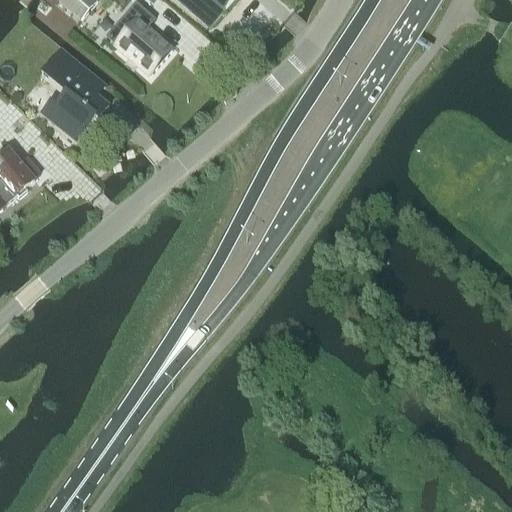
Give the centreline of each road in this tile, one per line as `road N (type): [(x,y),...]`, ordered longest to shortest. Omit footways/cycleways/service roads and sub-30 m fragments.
road 1 (primary): [(140,400),(271,240),(426,0)]
road 2 (unclassified): [(0,326),(277,85),(338,0)]
road 3 (primary): [(371,0),(296,117),(140,400)]
road 4 (primary): [(61,511),(140,400)]
